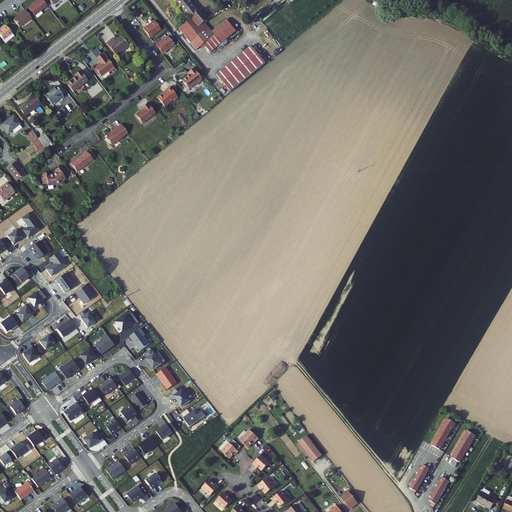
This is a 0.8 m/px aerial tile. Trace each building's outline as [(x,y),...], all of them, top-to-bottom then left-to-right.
[(46,6),(41,0),(36,0),(27,8),(33,16),(46,6)] [(178,0),(171,0),(186,18),(190,15),(187,12),(178,0)] [(207,26),(203,21),(196,13),(185,0),(178,0),(187,12),(190,15),(192,17),(206,35),(209,39),(201,45),(209,54),(233,34),(223,21),(211,31),(207,26)] [(20,28),(31,19),(24,10),(20,12),(22,14),(14,20),(20,28)] [(199,41),(206,35),(192,17),(190,15),(186,18),(176,26),(175,27),(192,49),(200,43),(199,41)] [(147,38),(158,30),(151,21),(143,27),(143,26),(140,29),(147,38)] [(0,34),(6,42),(15,36),(6,24),(2,27),(3,28),(0,30),(0,34)] [(164,36),(152,45),(160,54),(163,52),(162,51),(171,44),(164,36)] [(113,57),(125,48),(118,38),(112,42),(110,40),(104,44),(113,57)] [(250,48),(245,53),(259,70),(264,66),(250,48)] [(229,94),(259,70),(245,53),(215,76),(229,94)] [(105,61),(106,61),(101,54),(94,59),(99,65),(97,67),(96,66),(91,69),(98,78),(105,72),(106,74),(112,70),(105,61)] [(192,69),(186,73),(188,76),(185,78),(185,77),(180,81),(187,90),(200,79),(196,75),(197,75),(192,69)] [(71,92),(85,82),(78,71),(73,75),(74,77),(65,84),(71,92)] [(62,97),(55,87),(44,96),(51,105),(62,97)] [(176,98),(168,88),(164,91),(165,92),(160,95),(156,98),(164,107),(171,101),(172,102),(176,98)] [(27,113),(38,104),(32,97),(17,108),(24,117),(27,115),(27,113)] [(145,104),(139,108),(141,110),(133,116),(140,124),(153,114),(145,104)] [(18,124),(12,116),(0,124),(0,125),(6,133),(11,130),(13,133),(19,128),(17,125),(18,124)] [(125,133),(118,123),(109,130),(110,131),(104,136),(104,138),(110,145),(125,133)] [(52,145),(44,134),(37,139),(42,145),(43,146),(45,150),(52,145)] [(42,145),(37,139),(31,144),(36,150),(34,152),(37,156),(45,150),(43,146),(42,145)] [(74,161),(73,161),(69,164),(76,172),(91,160),(84,150),(80,153),(82,155),(76,159),(76,160),(74,161)] [(23,175),(14,164),(7,170),(15,181),(23,175)] [(59,166),(53,171),(54,173),(50,174),(46,175),(45,172),(40,173),(41,178),(39,178),(40,184),(45,184),(45,185),(55,184),(58,181),(60,183),(64,179),(62,176),(65,174),(59,166)] [(12,193),(4,183),(0,186),(0,201),(1,202),(12,193)] [(15,231),(6,238),(12,246),(21,239),(15,231)] [(33,255),(36,261),(46,254),(38,242),(28,249),(31,253),(33,255)] [(45,270),(50,278),(66,267),(56,253),(48,260),(50,263),(52,262),(53,264),(45,270)] [(27,278),(21,269),(18,272),(18,273),(16,274),(13,276),(13,275),(9,278),(17,287),(27,278)] [(57,286),(58,285),(61,289),(60,290),(63,294),(72,288),(63,275),(54,282),(57,286)] [(2,284),(0,285),(0,291),(3,296),(8,293),(12,290),(5,280),(1,282),(2,284)] [(38,291),(27,300),(33,308),(45,299),(38,291)] [(15,315),(21,323),(28,319),(29,320),(33,318),(24,306),(18,311),(19,312),(15,315)] [(79,319),(86,329),(94,323),(87,314),(86,315),(83,311),(78,315),(80,319),(79,319)] [(115,324),(121,334),(131,327),(133,328),(138,324),(131,315),(126,318),(125,317),(115,324)] [(0,324),(0,326),(5,334),(9,331),(12,328),(14,330),(17,328),(9,317),(0,324)] [(69,321),(56,330),(62,338),(75,329),(69,321)] [(145,338),(140,331),(127,340),(130,344),(132,343),(139,353),(149,346),(143,338),(145,338)] [(107,338),(94,348),(101,357),(114,347),(107,338)] [(86,365),(96,355),(88,346),(77,356),(86,365)] [(28,365),(41,355),(36,348),(33,351),(31,348),(28,351),(26,353),(26,352),(22,355),(23,358),(28,365)] [(161,366),(150,351),(144,355),(147,360),(144,362),(152,372),(161,366)] [(72,362),(59,371),(66,381),(76,374),(80,372),(72,362)] [(176,385),(165,370),(156,376),(162,385),(162,386),(166,392),(176,385)] [(128,371),(118,379),(125,388),(135,380),(128,371)] [(55,373),(41,383),(48,392),(61,382),(55,373)] [(104,385),(104,384),(98,388),(104,397),(116,389),(110,380),(106,382),(107,383),(104,385)] [(181,386),(170,393),(180,407),(190,400),(181,386)] [(99,400),(93,391),(83,399),(89,407),(99,400)] [(137,392),(130,398),(139,410),(146,405),(137,392)] [(25,410),(19,401),(10,408),(16,416),(25,410)] [(78,402),(64,410),(70,420),(84,412),(78,402)] [(126,423),(132,418),(133,418),(136,416),(130,407),(120,414),(126,423)] [(194,412),(189,415),(186,411),(179,416),(185,424),(184,425),(187,430),(204,418),(200,413),(197,416),(194,412)] [(452,423),(444,419),(440,425),(448,430),(452,423)] [(120,429),(114,421),(105,427),(111,436),(120,429)] [(448,430),(440,425),(436,432),(444,436),(448,430)] [(160,430),(159,430),(155,433),(161,442),(171,434),(165,426),(160,430)] [(472,435),(464,430),(461,437),(469,442),(472,435)] [(258,440),(248,431),(239,442),(247,449),(251,445),(252,444),(253,445),(258,440)] [(36,432),(27,439),(33,448),(42,441),(36,432)] [(94,435),(93,434),(83,441),(89,449),(99,442),(102,439),(97,432),(94,435)] [(444,436),(436,432),(433,439),(441,443),(444,436)] [(306,437),(298,443),(314,463),(322,457),(306,437)] [(465,448),(469,442),(461,437),(457,444),(465,448)] [(145,440),(146,441),(137,447),(144,456),(156,447),(149,438),(145,440)] [(441,443),(433,439),(429,445),(432,447),(432,448),(433,449),(433,448),(437,450),(441,443)] [(22,442),(10,451),(16,460),(28,451),(22,442)] [(228,444),(221,453),(229,460),(233,455),(234,454),(235,455),(238,452),(228,444)] [(465,448),(457,444),(453,450),(461,455),(465,448)] [(127,454),(123,457),(129,466),(140,459),(133,450),(130,452),(130,453),(128,454),(127,454)] [(461,455),(453,450),(449,457),(457,461),(461,455)] [(13,460),(7,453),(0,458),(5,466),(13,460)] [(260,456),(252,465),(255,468),(256,466),(257,467),(262,471),(269,463),(260,456)] [(48,467),(54,476),(58,473),(57,473),(63,468),(57,460),(48,467)] [(112,467),(112,466),(105,472),(111,480),(113,480),(125,472),(117,462),(114,464),(115,465),(112,467)] [(422,474),(426,468),(420,465),(418,468),(416,467),(415,470),(422,474)] [(44,470),(31,479),(37,488),(44,484),(43,483),(50,478),(44,470)] [(422,474),(415,470),(413,472),(415,473),(413,476),(419,480),(422,474)] [(158,478),(155,474),(145,481),(151,489),(160,483),(157,480),(158,478)] [(419,480),(413,476),(411,480),(410,479),(408,481),(416,485),(419,480)] [(436,479),(435,482),(443,486),(446,480),(440,477),(438,480),(436,479)] [(267,480),(257,488),(259,491),(261,489),(262,491),(266,495),(274,489),(267,480)] [(213,485),(209,481),(202,489),(210,497),(219,488),(216,485),(215,486),(213,485)] [(416,485),(408,481),(407,483),(409,484),(407,488),(408,489),(413,491),(416,485)] [(443,486),(435,482),(434,484),(435,485),(434,488),(440,492),(443,486)] [(27,483),(14,492),(20,500),(33,491),(27,483)] [(74,492),(70,495),(76,504),(87,496),(81,487),(77,490),(75,492),(74,492)] [(143,495),(137,487),(125,495),(132,503),(137,500),(136,499),(139,498),(143,495)] [(486,495),(488,491),(481,487),(473,502),(487,509),(493,499),(486,495)] [(440,492),(434,488),(432,491),(430,490),(429,493),(437,497),(440,492)] [(5,489),(0,492),(0,497),(4,503),(11,498),(5,489)] [(226,496),(227,495),(224,492),(216,502),(224,510),(232,502),(227,498),(226,496)] [(281,492),(271,500),(273,503),(275,502),(276,503),(280,508),(288,501),(281,492)] [(349,492),(341,498),(350,510),(358,504),(349,492)] [(437,497),(429,493),(427,495),(429,496),(427,499),(430,501),(433,503),(437,497)] [(508,511),(511,504),(511,502),(511,500),(511,498),(506,495),(504,499),(503,499),(499,507),(508,511)] [(64,511),(69,509),(63,499),(59,502),(59,503),(57,504),(56,504),(51,508),(53,511),(64,511)]
